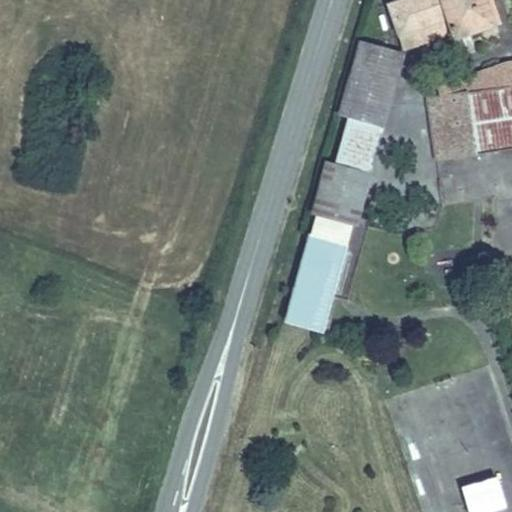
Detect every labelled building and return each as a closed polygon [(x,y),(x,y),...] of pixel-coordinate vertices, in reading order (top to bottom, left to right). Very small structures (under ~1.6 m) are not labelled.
[(399,0),(388,4),(402,47),(451,31),(454,40),(502,25),(493,0),(399,0)] [(351,105),(336,161),(330,159),(315,209),(354,221),(369,170),(388,100),(401,58),(359,44),(340,106),(351,105)] [(429,86),(431,99),(511,89),(511,59),(507,60),(429,86)] [(511,89),(431,99),(438,143),(473,138),(475,153),(511,149),(511,89)] [(438,143),(441,158),(475,153),(473,138),(438,143)] [(322,329),(347,242),(309,231),(284,319),(322,329)]
